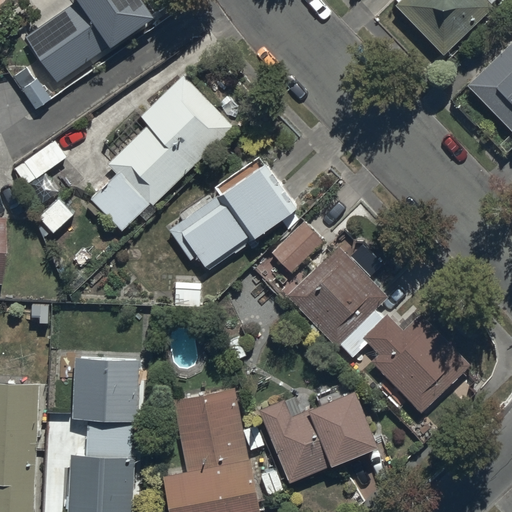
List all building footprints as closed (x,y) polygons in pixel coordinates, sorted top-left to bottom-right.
[(82,0),(28,37),(59,83),(160,14),(150,0),(82,0)] [(404,0),(399,5),(447,56),(506,0),(404,0)] [(511,48),(473,86),(511,126),(511,48)] [(36,107),(50,96),(37,77),(35,78),(26,66),(13,75),(36,107)] [(93,198),(128,233),(236,129),(185,76),(143,117),(153,126),(112,165),(119,173),(93,198)] [(55,138),(14,165),(25,183),(66,155),(55,138)] [(172,222),(206,273),(303,208),(269,158),(172,222)] [(74,212),(59,196),(39,216),(54,232),(74,212)] [(274,252),(293,273),(327,243),(308,222),(274,252)] [(353,361),(363,353),(424,414),(474,365),(425,315),(408,332),(383,307),(394,296),(345,246),(291,298),(353,361)] [(200,306),(201,281),(175,281),(174,305),(200,306)] [(69,511),(135,511),(143,358),(78,354),(74,419),(91,420),(89,454),(73,453),(69,511)] [(0,511),(36,511),(41,384),(0,382),(0,511)] [(166,478),(173,511),(266,511),(239,387),(174,401),(189,473),(166,478)] [(263,410),(295,489),(385,451),(360,390),(303,414),(296,396),(263,410)]
